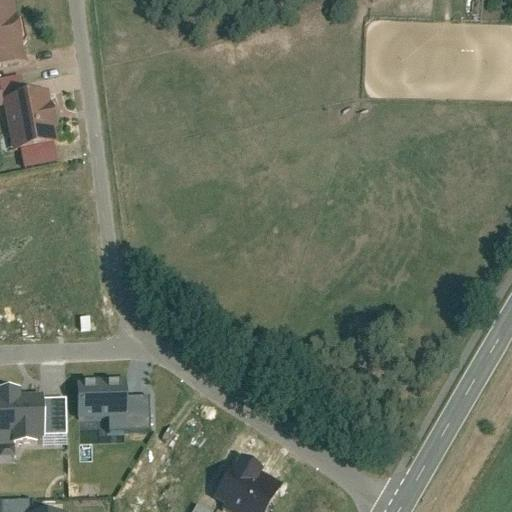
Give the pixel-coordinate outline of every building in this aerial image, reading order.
[(20,2),(0,5),(0,67),(29,63),(20,2)] [(0,108),(9,107),(18,155),(68,146),(58,90),(34,95),(30,76),(5,81),(5,86),(0,86),(0,108)] [(123,384),(80,384),(81,427),(124,426),(123,384)] [(44,397),(0,398),(0,447),(45,447),(44,397)] [(269,511),(282,490),(242,467),(218,508),(225,511),(269,511)]
